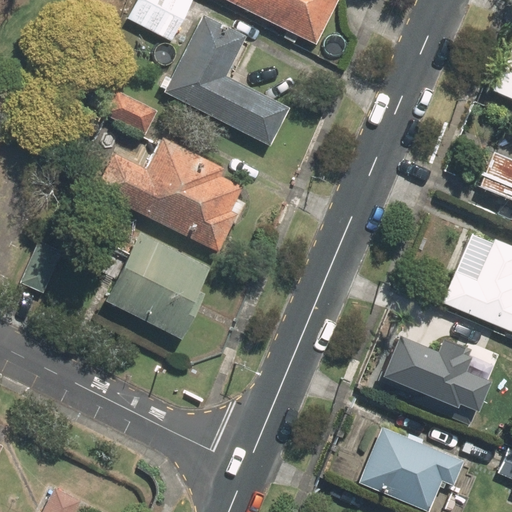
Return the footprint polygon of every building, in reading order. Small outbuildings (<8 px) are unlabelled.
[(170,41),(191,0),(137,0),(127,20),(170,41)] [(228,0),(313,43),(335,0),(228,0)] [(289,106),(226,76),(246,36),(200,14),(161,92),(270,145),(289,106)] [(144,136),(156,112),(114,90),(102,114),(144,136)] [(223,167),(162,138),(147,170),(111,152),(92,191),(217,251),(230,223),(234,225),(246,202),(237,198),(242,187),(219,175),(223,167)] [(511,155),(498,149),(482,182),(511,196),(511,155)] [(49,221),(18,283),(41,294),(72,233),(49,221)] [(209,267),(138,231),(102,301),(180,341),(204,293),(197,290),(209,267)] [(511,335),(511,245),(493,237),(475,275),(456,265),(439,300),(511,335)] [(495,345),(432,318),(426,333),(405,324),(388,365),(408,374),(400,394),(432,408),(440,387),(472,401),(495,345)] [(365,489),(430,511),(466,511),(485,458),(387,424),(365,489)] [(79,500),(52,487),(40,511),(73,511),(74,511),(79,500)]
